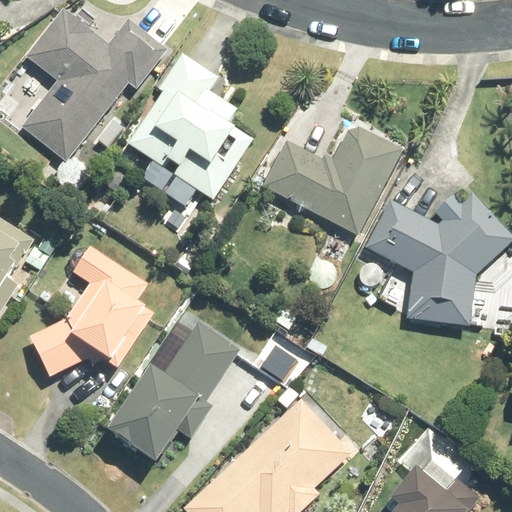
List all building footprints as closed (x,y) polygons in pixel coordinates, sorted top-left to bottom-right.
[(23,132),(68,168),(131,90),(139,97),(173,56),(132,24),(112,50),(66,13),(28,61),(59,86),(23,132)] [(211,98),(220,85),(185,61),(162,94),(167,98),(132,148),(168,173),(170,169),(178,175),(167,192),(186,206),(195,192),(217,208),(257,150),(232,132),(241,119),(211,98)] [(116,124),(101,142),(111,151),(126,133),(116,124)] [(292,148),(268,192),(362,242),(406,158),(356,132),(338,167),(329,162),(327,167),(292,148)] [(394,206),(370,253),(418,279),(411,324),(474,333),(481,284),(511,255),(511,238),(478,201),(466,211),(462,206),(453,205),(444,214),(443,222),(448,228),(443,232),(394,206)] [(0,323),(22,291),(14,285),(20,277),(16,275),(36,245),(0,220),(0,323)] [(47,242),(40,253),(50,259),(56,248),(47,242)] [(70,323),(31,343),(53,384),(98,361),(123,377),(159,323),(141,310),(153,291),(94,251),(76,278),(92,289),(70,323)] [(309,280),(310,282),(315,287),(317,288),(320,289),(322,290),(325,290),(328,289),(330,288),(332,287),(334,285),(336,283),(337,281),(338,279),(339,276),(339,274),(339,271),(338,268),(337,266),(335,264),(334,262),(331,261),(329,259),(327,259),(324,258),(321,259),(319,259),(317,260),(314,261),(312,263),(311,265),(309,267),(308,270),(308,272),(308,275),(308,277),(309,280)] [(359,285),(352,295),(366,303),(372,293),(359,285)] [(275,323),(291,335),(300,323),(283,312),(275,323)] [(157,377),(113,442),(162,475),(186,439),(193,443),(215,412),(208,407),(243,356),(201,328),(164,382),(157,377)] [(288,382),(271,369),(253,392),(270,405),(288,382)] [(354,457),(363,449),(349,434),(340,442),(305,404),(189,511),(310,511),(324,500),(318,494),(356,459),(354,457)] [(399,511),(475,511),(482,503),(458,483),(472,465),(432,432),(405,464),(422,479),(396,509),(399,511)] [(368,451),(377,461),(386,452),(377,443),(368,451)] [(471,488),(478,492),(481,486),(475,483),(471,488)]
